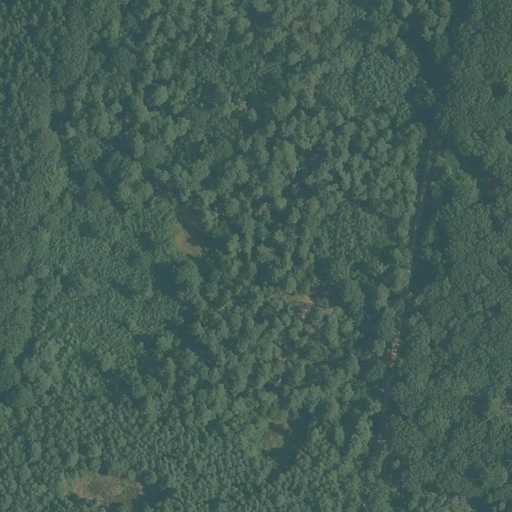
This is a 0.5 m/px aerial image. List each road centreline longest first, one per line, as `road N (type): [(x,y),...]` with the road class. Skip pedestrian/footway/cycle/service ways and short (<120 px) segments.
road 1 (track): [(364,511),(436,129)]
road 2 (track): [(0,345),(96,0)]
road 3 (track): [(465,0),(436,129)]
